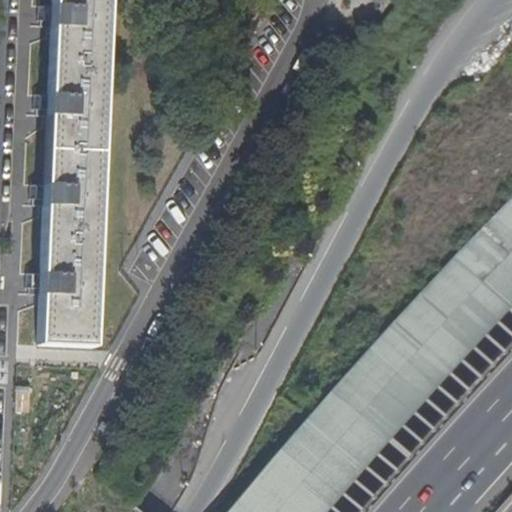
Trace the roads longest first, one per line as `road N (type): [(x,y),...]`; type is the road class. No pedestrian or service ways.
road 1 (motorway): [(494,0),(351,216),(192,511)]
road 2 (residential): [(23,511),(127,367),(319,0)]
road 3 (motorway): [(511,262),(364,410),(283,511)]
